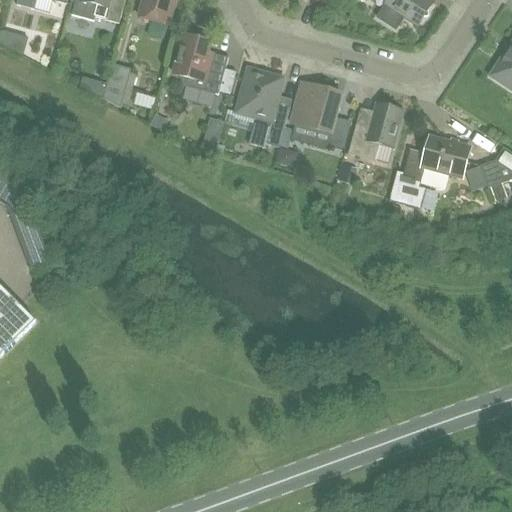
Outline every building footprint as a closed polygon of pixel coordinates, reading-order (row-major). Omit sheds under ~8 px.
[(34,12),(37,0),(44,0),(66,6),(67,0),(18,0),(16,7),(34,12)] [(80,0),(80,2),(74,1),(70,16),(94,23),(95,19),(119,26),(126,0),(80,0)] [(144,0),(139,19),(168,27),(175,0),(144,0)] [(388,0),(384,6),(385,7),(377,19),(396,31),(404,19),(418,28),(423,19),(429,18),(428,13),(433,5),(426,0),(388,0)] [(0,45),(4,48),(5,47),(8,34),(3,33),(0,43),(0,45)] [(184,37),(173,76),(178,77),(183,87),(218,97),(229,59),(208,53),(210,45),(184,37)] [(511,45),(490,78),(511,92),(511,45)] [(112,66),(103,100),(121,110),(132,71),(112,66)] [(248,71),(236,115),(256,121),(249,146),(265,150),(266,146),(279,150),(289,115),(275,112),(284,81),(248,71)] [(103,100),(107,86),(82,79),(80,88),(78,94),(103,100)] [(297,105),(291,125),(296,127),(331,136),(328,148),(343,153),(349,131),(334,127),(334,124),(342,96),(317,89),(302,85),(297,105)] [(355,129),(348,155),(375,163),(389,166),(393,150),(403,113),(390,110),(391,106),(380,103),(379,107),(376,106),(374,114),(369,133),(355,129)] [(221,136),(208,133),(203,150),(216,154),(216,153),(221,136)] [(390,201),(389,202),(420,211),(420,209),(425,192),(419,190),(421,186),(442,191),(445,189),(449,176),(463,180),(470,151),(429,140),(425,156),(410,151),(403,178),(396,176),(390,201)] [(495,163),(480,168),(488,191),(511,182),(511,154),(504,149),(495,163)] [(355,171),(341,167),(337,182),(351,186),(355,171)] [(0,203),(1,204),(9,211),(31,272),(51,264),(47,255),(32,209),(21,193),(0,179),(0,203)] [(506,198),(502,187),(491,191),(495,202),(506,198)] [(0,359),(36,324),(0,288),(0,359)]
